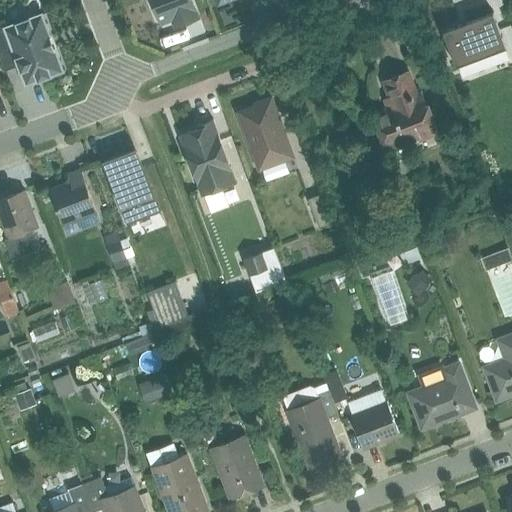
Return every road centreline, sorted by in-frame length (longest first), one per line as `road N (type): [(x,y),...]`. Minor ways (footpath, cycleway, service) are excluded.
road 1 (residential): [(124,82),(344,0)]
road 2 (residential): [(511,442),(328,511)]
road 3 (residential): [(0,146),(72,119),(124,82)]
